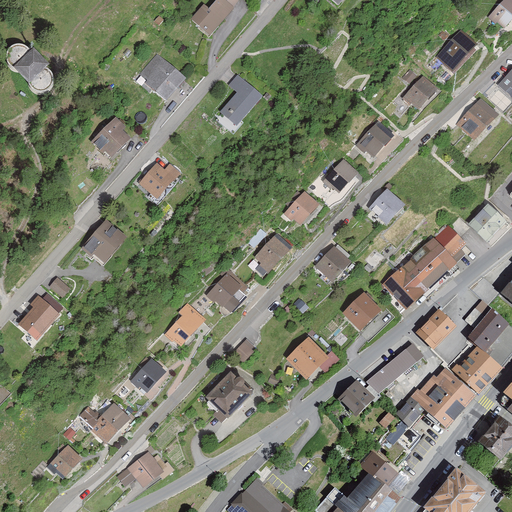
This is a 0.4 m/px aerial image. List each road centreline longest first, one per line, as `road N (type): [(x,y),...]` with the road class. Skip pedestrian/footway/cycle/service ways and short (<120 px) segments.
road 1 (residential): [(511,50),(380,172),(153,422),(57,511)]
road 2 (residential): [(0,319),(280,0)]
road 3 (residential): [(280,425),(511,241)]
road 4 (secondary): [(401,511),(511,368)]
road 5 (residential): [(124,511),(280,425)]
